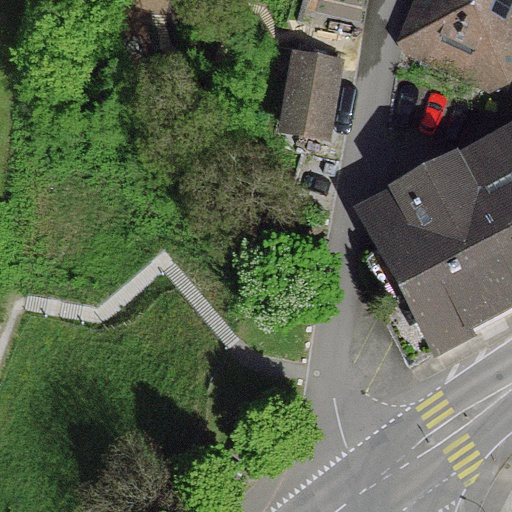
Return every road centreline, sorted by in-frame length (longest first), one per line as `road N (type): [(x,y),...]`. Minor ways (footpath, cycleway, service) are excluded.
road 1 (residential): [(369,484),(331,396),(326,351),(362,100),(385,0)]
road 2 (unknown): [(511,120),(349,189)]
road 3 (tertiary): [(511,385),(369,484)]
